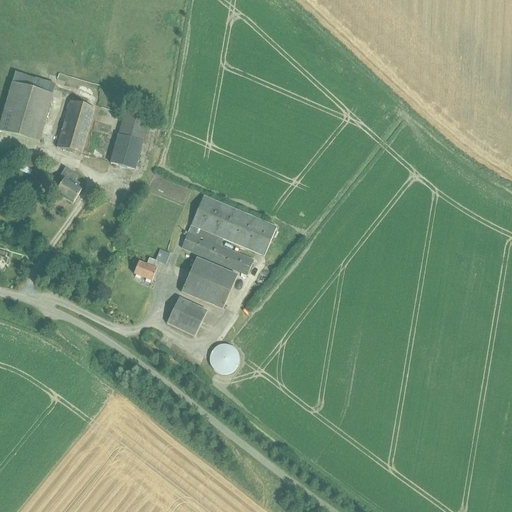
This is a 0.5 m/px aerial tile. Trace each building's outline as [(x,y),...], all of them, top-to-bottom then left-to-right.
[(57,85),(16,73),(0,127),(0,131),(40,143),(57,85)] [(96,110),(70,103),(58,148),(83,155),(96,110)] [(150,122),(125,115),(111,164),(136,171),(150,122)] [(25,160),(22,166),(33,170),(35,165),(25,160)] [(77,177),(65,169),(60,177),(64,180),(55,193),(72,205),(82,190),(72,184),(77,177)] [(220,248),(223,240),(264,258),(277,228),(204,197),(182,249),(247,276),(253,262),(220,248)] [(171,255),(160,251),(156,261),(149,259),(146,266),(139,263),(134,274),(153,282),(158,270),(154,268),(156,262),(166,267),(171,255)] [(197,259),(193,268),(182,294),(223,312),(234,286),(238,276),(197,259)] [(207,313),(180,300),(167,326),(195,339),(207,313)] [(208,357),(208,360),(208,364),(209,367),(211,370),(214,372),(217,374),(220,375),(223,376),(227,375),(230,374),(233,372),(235,370),(237,367),(238,364),(239,360),(238,357),(237,354),(235,351),(233,349),(230,347),(227,346),(223,345),(220,346),(217,347),(214,349),(211,351),(209,354),(208,357)]
